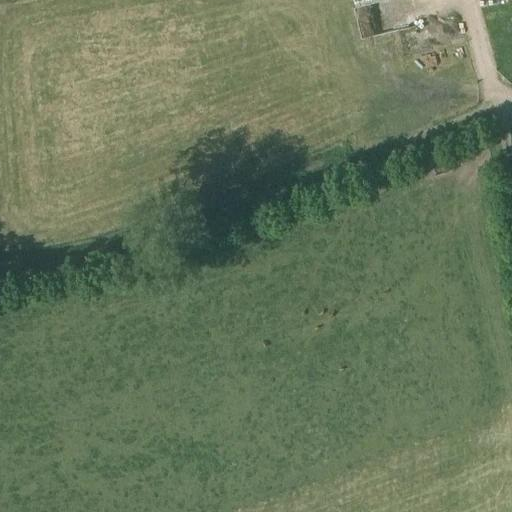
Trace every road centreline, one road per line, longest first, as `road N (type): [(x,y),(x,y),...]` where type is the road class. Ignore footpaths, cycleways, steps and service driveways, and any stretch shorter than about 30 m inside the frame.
road 1 (track): [(511,104),(100,250),(0,271)]
road 2 (track): [(463,0),(511,167)]
